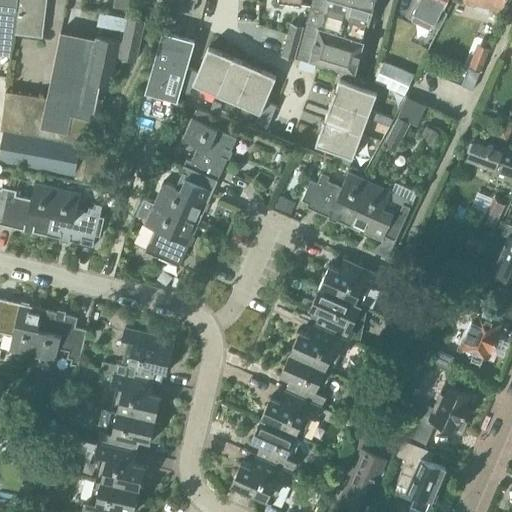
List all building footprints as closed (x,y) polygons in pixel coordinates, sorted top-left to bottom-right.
[(16,0),(0,0),(0,55),(10,57),(13,34),(16,0)] [(16,0),(13,34),(41,37),(45,0),(16,0)] [(165,0),(164,9),(177,11),(178,0),(165,0)] [(178,0),(177,11),(194,13),(195,2),(197,3),(197,0),(178,0)] [(311,0),(304,27),(295,59),(354,75),(364,42),(362,42),(366,25),(368,26),(374,5),(373,4),(374,0),(311,0)] [(445,0),(417,0),(418,1),(410,17),(421,22),(422,20),(437,28),(446,10),(442,8),(445,0)] [(505,0),(461,0),(461,2),(477,6),(476,12),(488,16),(490,10),(502,13),(505,0)] [(136,61),(145,22),(130,19),(121,58),(136,61)] [(295,59),(304,27),(291,24),(282,56),(294,59),(294,58),(295,59)] [(179,89),(185,70),(186,66),(193,40),(164,32),(147,92),(176,100),(178,93),(179,89)] [(74,40),(61,99),(70,101),(67,113),(64,133),(84,137),(89,138),(100,85),(111,87),(120,42),(97,37),(97,39),(76,35),(74,40)] [(469,66),(481,71),(490,48),(477,43),(469,66)] [(217,93),(232,57),(233,57),(233,56),(223,52),(222,53),(208,46),(198,71),(186,66),(180,89),(189,93),(193,83),(217,93)] [(252,65),(242,60),(242,61),(233,57),(232,57),(217,93),(233,100),(237,101),(252,65)] [(384,60),(373,83),(404,94),(414,74),(384,60)] [(276,76),(252,65),(237,101),(260,112),(255,122),(267,127),(277,105),(266,100),(276,76)] [(369,113),(370,110),(377,92),(340,78),(335,89),(331,99),(369,113)] [(61,99),(48,98),(8,90),(0,129),(3,130),(0,144),(0,160),(76,175),(82,145),(84,137),(64,133),(67,113),(70,101),(61,99)] [(331,99),(327,109),(328,110),(324,119),(324,120),(362,133),(368,117),(379,121),(382,114),(370,110),(369,113),(331,99)] [(217,102),(213,101),(209,110),(210,110),(217,114),(218,111),(221,104),(217,102)] [(198,108),(196,114),(207,118),(209,112),(198,108)] [(500,111),(497,118),(506,122),(509,115),(500,111)] [(391,126),(395,118),(382,114),(379,121),(391,126)] [(183,164),(217,179),(227,158),(222,156),(226,148),(231,150),(237,137),(192,116),(182,138),(197,146),(191,160),(186,158),(183,164)] [(383,144),(396,151),(411,122),(398,116),(383,144)] [(350,165),(362,133),(324,120),(324,119),(320,129),(320,130),(315,144),(335,151),(333,159),(350,165)] [(494,170),(492,173),(511,181),(511,151),(502,148),(502,147),(475,136),(466,159),(494,170)] [(162,180),(153,201),(198,221),(217,179),(183,164),(179,171),(182,172),(176,186),(162,180)] [(125,185),(130,173),(116,168),(112,180),(125,185)] [(350,225),(370,180),(349,171),(342,186),(328,180),(330,175),(322,171),(307,206),(328,215),(330,210),(338,214),(336,218),(350,225)] [(370,180),(350,225),(362,230),(364,226),(372,229),(370,234),(382,239),(384,235),(395,239),(412,200),(391,191),(392,190),(370,180)] [(10,188),(1,224),(24,229),(25,225),(34,227),(33,232),(47,235),(59,188),(34,182),(30,199),(15,195),(16,190),(10,188)] [(0,223),(1,224),(10,188),(1,186),(0,191),(0,223)] [(81,194),(59,188),(47,235),(61,238),(62,233),(70,235),(69,240),(93,246),(102,205),(94,203),(93,208),(89,207),(88,212),(78,209),(81,194)] [(279,194),(275,206),(290,213),(295,201),(279,194)] [(481,225),(496,232),(509,202),(494,195),(481,225)] [(198,221),(153,201),(142,224),(158,231),(151,245),(147,243),(144,250),(177,265),(187,244),(183,242),(187,234),(191,236),(198,221)] [(500,233),(507,236),(490,275),(499,279),(501,275),(511,279),(511,224),(505,222),(500,233)] [(490,232),(487,239),(492,242),(495,234),(490,232)] [(465,250),(460,261),(470,266),(476,254),(465,250)] [(329,264),(319,285),(360,303),(369,283),(374,286),(380,274),(344,258),(340,269),(329,264)] [(320,313),(316,323),(350,338),(351,337),(361,339),(366,309),(364,307),(359,304),(360,303),(319,285),(309,308),(320,313)] [(292,300),(295,294),(287,290),(284,296),(292,300)] [(504,332),(508,322),(490,314),(495,303),(471,293),(466,304),(476,308),(458,349),(467,353),(468,349),(492,359),(497,350),(492,348),(500,330),(504,332)] [(20,304),(0,298),(0,330),(12,333),(9,349),(32,354),(42,309),(28,305),(27,310),(19,308),(20,304)] [(42,309),(32,354),(54,360),(58,344),(68,347),(65,356),(71,358),(70,364),(77,365),(86,329),(75,326),(77,317),(65,314),(64,319),(55,317),(56,312),(42,309)] [(299,330),(290,350),(331,368),(340,349),(344,351),(350,338),(316,323),(310,335),(299,330)] [(116,360),(115,365),(103,362),(101,369),(152,380),(155,370),(165,373),(174,338),(125,327),(122,338),(127,339),(122,361),(116,360)] [(419,345),(415,354),(424,359),(428,350),(419,345)] [(331,368),(290,350),(279,374),(291,379),(287,389),(320,404),(325,394),(320,392),(331,368)] [(424,368),(427,361),(412,355),(410,362),(424,368)] [(152,380),(101,369),(113,372),(110,385),(116,386),(110,407),(155,418),(161,396),(149,393),(152,380)] [(421,401),(417,410),(405,438),(425,447),(436,421),(460,432),(464,423),(460,421),(468,403),(473,405),(477,395),(445,380),(433,406),(421,401)] [(270,395),(261,416),(301,434),(310,415),(315,417),(320,404),(287,389),(281,401),(270,395)] [(417,410),(421,401),(401,392),(397,402),(417,410)] [(99,430),(97,441),(135,451),(137,440),(149,443),(155,418),(110,407),(105,431),(99,430)] [(59,429),(62,421),(37,413),(32,426),(57,435),(59,429)] [(301,434),(261,416),(250,440),(261,445),(257,454),(291,469),(295,459),(291,457),(301,434)] [(358,425),(348,449),(358,453),(368,429),(358,425)] [(68,432),(59,429),(57,435),(56,438),(65,441),(68,432)] [(425,447),(405,438),(396,456),(406,461),(395,484),(415,493),(409,506),(421,511),(425,511),(431,500),(432,500),(446,468),(421,457),(425,448),(424,447),(425,447)] [(396,443),(390,440),(385,450),(392,453),(396,443)] [(135,451),(97,441),(93,454),(98,456),(93,477),(139,488),(144,465),(132,463),(135,451)] [(386,460),(362,449),(340,499),(346,502),(345,504),(357,509),(358,507),(364,510),(386,460)] [(291,469),(257,454),(251,466),(240,461),(230,484),(271,503),(280,481),(285,483),(291,469)] [(132,511),(139,488),(93,477),(87,501),(83,500),(79,511),(119,511),(120,511),(124,511),(132,511)]
